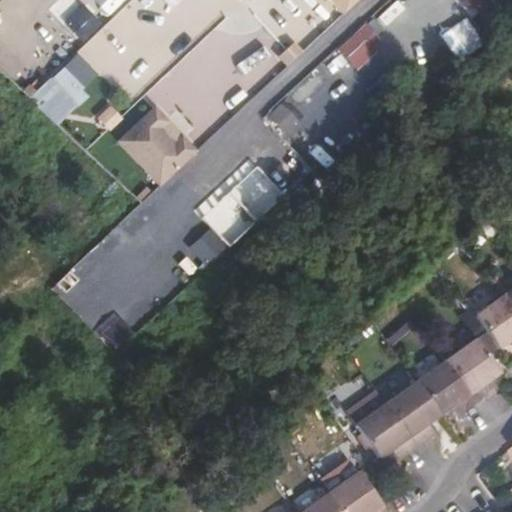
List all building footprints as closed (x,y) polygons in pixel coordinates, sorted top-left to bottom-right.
[(331,0),(344,14),(358,0),(331,0)] [(66,24),(82,41),(98,26),(83,9),(66,24)] [(255,50),(230,72),(250,94),(275,73),(255,50)] [(58,127),(88,95),(83,91),(99,74),(75,53),(30,101),(58,127)] [(284,133),(302,115),(285,98),(267,116),(284,133)] [(95,116),(107,133),(122,121),(109,105),(95,116)] [(171,123),(154,106),(117,141),(160,187),(198,151),(182,135),(177,140),(165,128),(171,123)] [(511,300),(496,313),(511,335),(511,300)] [(509,375),(487,345),(454,367),(482,409),(503,395),(497,385),(509,375)] [(482,409),(454,367),(425,389),(446,421),(459,411),(465,421),(482,409)] [(446,421),(425,389),(394,410),(423,451),(441,438),(434,429),(446,421)] [(404,464),(423,451),(394,410),(364,432),(385,464),(398,455),(404,464)] [(390,511),(353,458),(325,476),(334,489),(331,492),(344,511),(390,511)] [(302,511),(344,511),(331,492),(302,511)]
